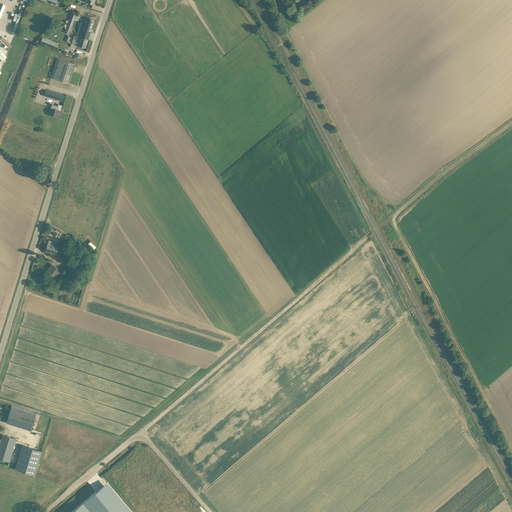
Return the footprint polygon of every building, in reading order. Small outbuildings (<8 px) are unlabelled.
[(67,24),(72,26),(76,14),(72,12),(67,24)] [(94,19),(86,16),(84,23),(80,22),(80,24),(76,36),(88,39),(94,19)] [(85,48),(88,39),(76,36),(74,35),(71,43),(78,45),(85,48)] [(42,37),(42,38),(40,42),(54,48),(56,43),(42,37)] [(75,64),(70,62),(57,58),(51,78),(69,83),(75,64)] [(65,96),(45,89),(43,95),(63,102),(65,96)] [(62,105),(58,105),(57,106),(52,104),(49,114),(52,115),(61,118),(63,111),(60,110),(61,109),(61,106),(62,106),(62,105)] [(56,242),(53,242),(49,240),(48,244),(47,244),(45,251),(56,254),(60,256),(62,248),(55,246),(56,242)] [(55,278),(60,271),(52,264),(47,272),(55,278)] [(31,430),(36,413),(11,406),(6,422),(31,430)] [(0,459),(9,462),(16,439),(2,435),(1,439),(0,439),(0,459)] [(40,451),(21,446),(13,470),(33,475),(40,451)]
